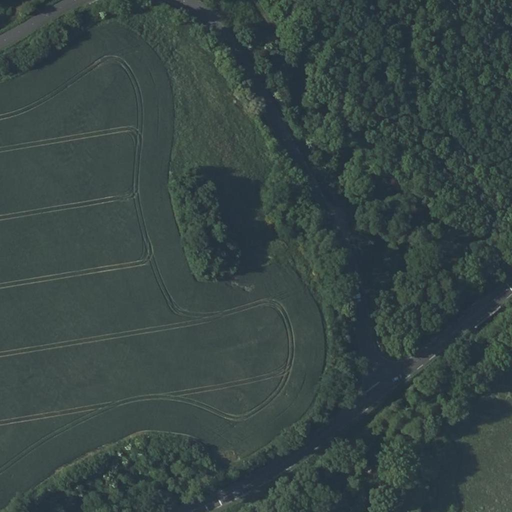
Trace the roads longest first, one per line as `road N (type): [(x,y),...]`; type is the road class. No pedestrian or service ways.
road 1 (unclassified): [(184,0),(251,78),(330,217),(384,385)]
road 2 (tertiary): [(188,511),(279,465),(384,385)]
road 3 (track): [(330,217),(332,177),(256,0)]
road 4 (tertiary): [(384,385),(511,284)]
